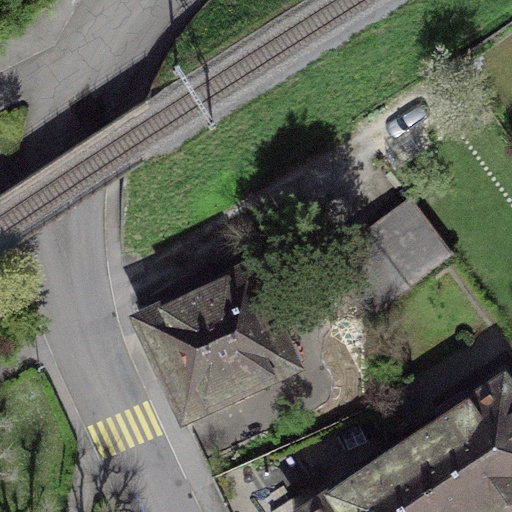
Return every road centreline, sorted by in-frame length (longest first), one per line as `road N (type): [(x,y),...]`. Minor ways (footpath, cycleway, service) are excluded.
road 1 (residential): [(171,511),(93,340),(55,219)]
road 2 (residential): [(55,219),(81,62)]
